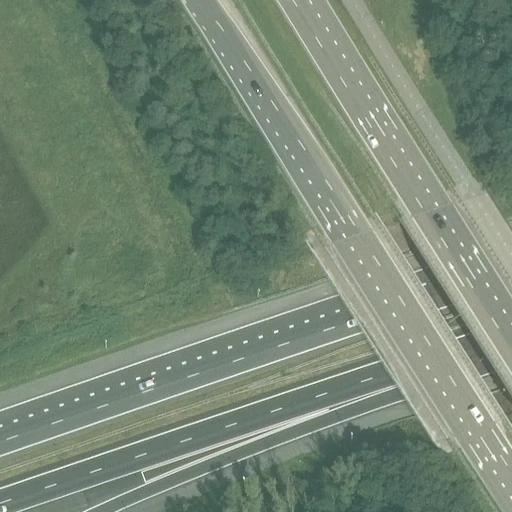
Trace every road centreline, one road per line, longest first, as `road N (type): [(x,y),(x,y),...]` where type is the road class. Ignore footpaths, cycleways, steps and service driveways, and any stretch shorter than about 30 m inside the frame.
road 1 (primary): [(199,0),(511,475)]
road 2 (motorway): [(511,268),(0,442)]
road 3 (motorway): [(0,505),(426,364)]
road 4 (primary): [(511,352),(291,0)]
road 5 (motorway): [(109,511),(426,364)]
